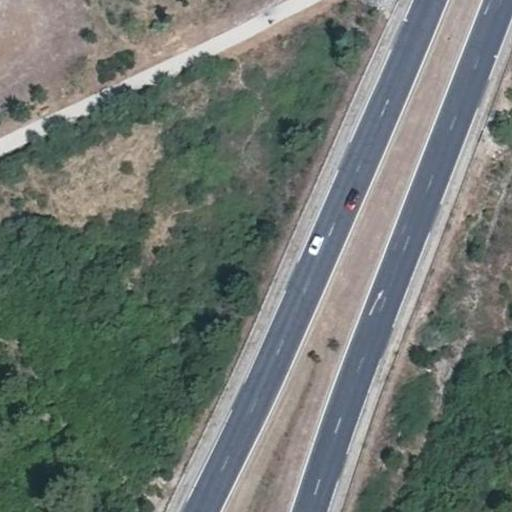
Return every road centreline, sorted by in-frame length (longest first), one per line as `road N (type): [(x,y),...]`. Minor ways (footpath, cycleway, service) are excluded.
road 1 (primary): [(430,0),(205,511)]
road 2 (primary): [(312,511),(509,0)]
